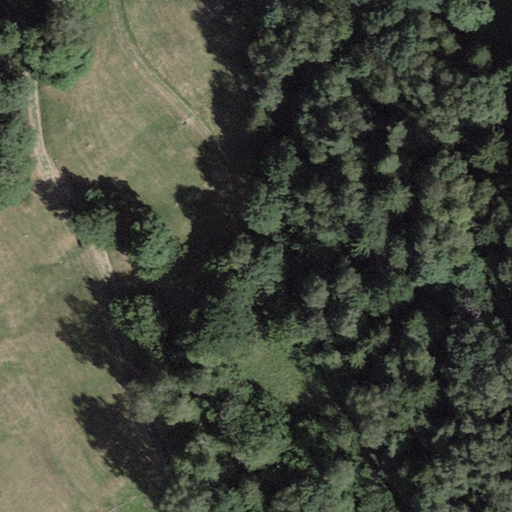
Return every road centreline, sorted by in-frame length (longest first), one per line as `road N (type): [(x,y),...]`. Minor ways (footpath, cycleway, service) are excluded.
road 1 (track): [(411,511),(365,432),(279,232),(211,134),(121,39),(114,0)]
road 2 (track): [(189,511),(133,392),(94,237),(41,165),(29,41),(7,0)]
